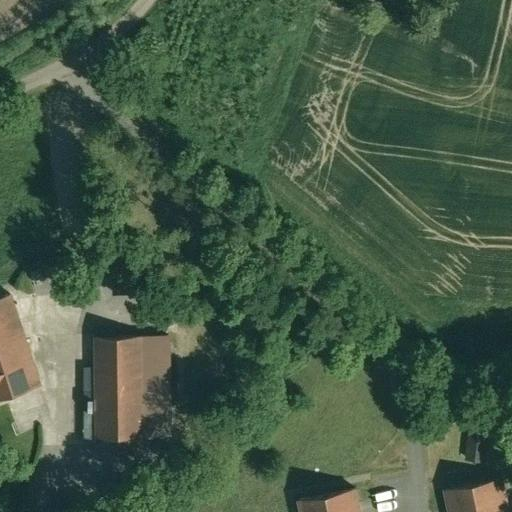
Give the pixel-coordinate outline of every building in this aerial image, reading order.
[(65,264),(48,267),(52,295),(69,292),(65,264)] [(48,267),(31,269),(35,297),(52,295),(48,267)] [(11,293),(0,296),(0,397),(41,384),(11,293)] [(158,335),(96,336),(97,436),(160,435),(158,335)] [(488,428),(470,426),(467,458),(485,460),(488,428)] [(508,511),(501,477),(445,488),(450,511),(508,511)] [(360,511),(356,487),(299,499),(301,511),(360,511)]
